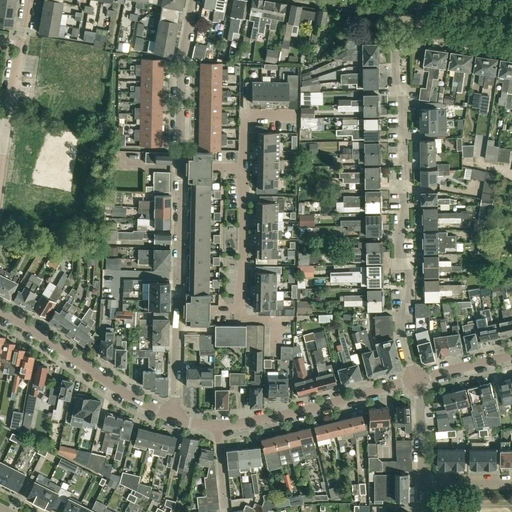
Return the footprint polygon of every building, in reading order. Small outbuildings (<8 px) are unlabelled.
[(60,14),(62,3),(46,0),(44,0),(43,11),(60,14)] [(135,0),(134,8),(146,10),(147,2),(147,0),(135,0)] [(180,8),(181,0),(168,0),(162,5),(159,20),(160,20),(177,23),(179,13),(182,13),(183,8),(180,8)] [(200,19),(207,20),(206,21),(212,22),(215,0),(204,0),(204,7),(203,7),(200,19)] [(215,0),(212,21),(218,22),(218,20),(223,21),(226,0),(215,0)] [(227,39),(227,40),(231,41),(232,39),(233,32),(234,28),(238,0),(230,0),(228,16),(231,17),(229,28),(227,39)] [(242,0),(238,0),(234,28),(233,32),(238,33),(240,18),(244,19),(247,1),(245,0),(242,0)] [(252,0),(249,13),(248,20),(253,21),(253,22),(249,40),(252,41),(256,41),(257,32),(258,27),(263,0),(252,0)] [(263,0),(258,27),(257,32),(262,33),(261,34),(263,34),(265,23),(270,24),(271,18),(274,2),(265,0),(263,0)] [(286,4),(274,2),(271,18),(270,24),(269,29),(275,30),(277,19),(282,20),(286,4)] [(0,15),(13,17),(14,6),(0,3),(0,15)] [(286,21),(281,47),(288,49),(291,35),(293,23),(297,24),(299,17),(306,18),(309,18),(306,35),(310,36),(313,19),(315,9),(301,7),(291,5),(288,22),(286,21)] [(325,26),(327,12),(317,10),(311,42),(316,43),(319,25),(325,26)] [(41,22),(58,25),(60,14),(43,11),(41,22)] [(0,27),(11,29),(13,17),(0,15),(0,27)] [(160,20),(158,31),(175,34),(177,23),(160,20)] [(41,22),(39,33),(56,36),(63,38),(65,26),(58,25),(41,22)] [(79,28),(73,27),(71,38),(77,39),(79,28)] [(143,32),(144,28),(137,27),(135,35),(142,36),(143,32)] [(96,32),(95,36),(94,40),(95,40),(104,42),(107,42),(109,30),(96,28),(96,32)] [(175,34),(158,31),(156,42),(173,45),(175,34)] [(95,36),(84,34),(83,41),(94,43),(94,40),(95,36)] [(371,43),(371,36),(358,34),(352,38),(353,43),(371,43)] [(144,38),(136,37),(133,50),(142,51),(144,38)] [(149,41),(147,52),(154,54),(171,57),(173,45),(156,42),(149,41)] [(129,44),(119,43),(117,51),(127,53),(129,44)] [(350,54),(379,54),(379,50),(377,49),(377,44),(362,44),(362,49),(346,49),(339,52),(341,57),(348,54),(350,54)] [(207,48),(194,46),(192,54),(191,58),(191,59),(204,60),(207,48)] [(433,79),(437,51),(433,50),(434,49),(429,48),(429,49),(427,49),(423,70),(429,71),(428,78),(427,84),(432,84),(433,79)] [(267,50),(265,61),(276,63),(278,52),(267,50)] [(441,51),(437,51),(433,79),(438,79),(440,68),(445,68),(448,52),(446,52),(446,51),(442,50),(441,51)] [(452,53),(449,69),(455,70),(453,82),(459,82),(463,55),(459,54),(459,53),(454,52),(454,53),(452,53)] [(379,54),(350,54),(348,54),(341,57),(342,60),(362,59),(363,64),(377,64),(377,59),(379,58),(379,54)] [(459,82),(463,83),(465,71),(470,72),(473,56),(470,56),(471,55),(466,54),(466,55),(463,55),(459,82)] [(478,85),(483,86),(487,58),(484,57),(484,56),(480,56),(480,57),(477,56),(474,72),(480,73),(478,85)] [(491,59),(487,58),(483,86),(482,88),(488,89),(489,85),(493,85),(495,76),(498,59),(495,59),(496,58),(491,57),(491,59)] [(162,71),(163,60),(141,59),(141,65),(135,64),(135,70),(162,71)] [(502,91),(508,92),(511,62),(511,61),(508,61),(508,60),(504,59),(504,60),(502,60),(499,76),(499,81),(503,82),(502,91)] [(227,76),(227,75),(227,70),(221,69),(222,64),(200,64),(200,75),(227,76)] [(340,74),(340,79),(379,78),(379,74),(378,73),(378,68),(363,68),(363,73),(350,73),(340,74)] [(141,82),(162,83),(162,71),(135,70),(135,76),(141,76),(141,82)] [(309,71),(301,74),(303,81),(311,78),(309,71)] [(200,75),(200,85),(221,86),(221,81),(227,81),(227,76),(200,75)] [(279,83),(279,104),(280,104),(288,104),(288,96),(297,96),(297,76),(288,76),(288,83),(281,83),(279,83)] [(340,79),(340,82),(341,84),(350,83),(356,83),(356,88),(363,88),(378,88),(378,83),(379,82),(379,78),(340,79)] [(135,90),(135,92),(162,92),(162,83),(141,82),(141,86),(135,86),(135,90)] [(245,82),(245,87),(252,87),(251,100),(251,103),(261,103),(261,82),(252,82),(245,82)] [(261,82),(261,103),(262,103),(265,103),(265,108),(270,108),(270,106),(270,82),(263,82),(261,82)] [(270,106),(270,108),(274,108),(274,103),(279,104),(279,83),(270,82),(270,106)] [(200,85),(199,96),(227,97),(227,91),(221,91),(221,86),(200,85)] [(430,99),(430,101),(437,102),(442,103),(445,87),(441,86),(440,92),(437,92),(437,91),(434,91),(434,87),(432,86),(432,89),(430,99)] [(432,89),(426,88),(421,87),(419,100),(430,101),(430,99),(432,89)] [(300,92),(299,103),(299,105),(322,105),(322,91),(320,91),(300,92)] [(129,92),(129,98),(135,98),(134,103),(141,103),(162,103),(162,92),(135,92),(129,92)] [(378,100),(378,95),(363,95),(363,100),(351,101),(351,105),(380,105),(380,101),(378,100)] [(221,103),(227,103),(227,97),(199,96),(199,109),(221,110),(221,103)] [(418,110),(418,117),(421,117),(421,120),(446,119),(446,104),(444,104),(442,103),(437,102),(433,102),(433,108),(425,108),(421,109),(421,110),(418,110)] [(134,108),(134,115),(162,115),(162,103),(141,103),(141,104),(140,108),(134,108)] [(338,106),(338,111),(364,110),(364,115),(378,115),(378,110),(380,109),(380,105),(351,105),(338,106)] [(199,109),(199,119),(226,119),(226,113),(221,113),(221,110),(199,109)] [(310,118),(311,109),(301,109),(300,118),(310,118)] [(140,127),(161,127),(162,115),(134,115),(134,119),(140,119),(140,127)] [(311,118),(310,118),(300,118),(300,128),(311,129),(311,118)] [(199,119),(199,129),(220,130),(220,128),(220,124),(226,124),(226,119),(199,119)] [(342,130),(353,129),(380,129),(380,125),(379,124),(379,119),(358,119),(358,124),(342,124),(342,130)] [(447,131),(446,119),(421,120),(421,122),(418,122),(418,130),(421,130),(421,131),(425,131),(434,131),(434,136),(447,136),(447,131)] [(161,127),(140,127),(140,130),(134,130),(134,138),(161,138),(161,127)] [(220,130),(199,129),(199,141),(226,141),(226,135),(220,135),(220,130)] [(353,129),(342,130),(337,130),(338,135),(351,135),(351,139),(379,139),(379,134),(380,133),(380,129),(353,129)] [(279,133),(258,132),(258,142),(279,143),(279,133)] [(161,147),(161,138),(134,138),(134,141),(140,141),(140,146),(161,147)] [(421,140),(421,153),(435,153),(435,140),(421,140)] [(487,147),(486,149),(485,159),(498,161),(499,151),(499,147),(494,146),(495,141),(488,140),(487,147)] [(226,141),(199,141),(198,150),(220,151),(220,146),(226,146),(226,141)] [(279,143),(258,142),(257,147),(254,147),(254,151),(278,152),(279,143)] [(317,143),(309,144),(309,153),(318,153),(317,143)] [(364,148),(352,148),(352,153),(381,153),(381,149),(379,148),(379,143),(364,143),(364,148)] [(474,145),(462,145),(463,157),(473,157),(474,145)] [(499,151),(498,161),(509,163),(511,149),(499,147),(499,151)] [(257,160),(278,161),(278,152),(254,151),(254,156),(257,156),(257,160)] [(171,153),(145,152),(145,159),(145,164),(154,164),(171,164),(171,153)] [(212,152),(188,152),(188,167),(212,168),(212,152)] [(339,159),(359,158),(359,163),(380,163),(379,158),(381,157),(381,153),(352,153),(349,153),(345,154),(343,154),(339,154),(339,159)] [(435,153),(421,153),(421,165),(435,165),(435,153)] [(278,161),(257,160),(257,165),(254,165),(253,169),(278,170),(278,161)] [(318,166),(302,166),(302,177),(318,178),(318,166)] [(210,183),(211,183),(212,168),(188,167),(187,183),(191,183),(210,183)] [(339,172),(339,178),(342,177),(381,177),(381,172),(380,171),(380,167),(365,167),(365,172),(339,172)] [(257,178),(278,179),(278,170),(253,169),(253,174),(257,174),(257,178)] [(422,170),(422,184),(437,184),(437,176),(443,176),(450,175),(450,173),(450,170),(438,170),(422,170)] [(151,192),(169,192),(169,172),(152,172),(152,187),(146,186),(146,192),(151,192)] [(498,175),(486,172),(485,181),(496,182),(498,175)] [(342,177),(342,183),(365,182),(365,187),(380,187),(380,182),(381,181),(381,177),(342,177)] [(278,187),(278,179),(257,178),(257,187),(264,187),(264,194),(277,194),(277,187),(278,187)] [(315,179),(299,179),(299,190),(315,190),(315,179)] [(187,193),(187,194),(210,194),(210,183),(191,183),(191,188),(188,188),(187,193)] [(106,190),(106,202),(114,202),(123,203),(123,191),(106,190)] [(343,201),(382,201),(382,197),(380,196),(380,191),(365,191),(365,196),(353,196),(343,196),(343,201)] [(422,198),(422,204),(455,204),(455,200),(449,199),(437,199),(437,193),(422,193),(422,194),(421,195),(421,198),(422,198)] [(191,199),(190,205),(210,205),(210,194),(187,194),(188,200),(191,199)] [(138,200),(138,207),(143,207),(143,208),(163,208),(163,206),(170,206),(171,196),(154,196),(154,199),(154,201),(143,201),(138,200)] [(256,202),(256,212),(277,213),(277,211),(284,211),(284,196),(277,196),(272,196),(272,203),(260,202),(256,202)] [(382,205),(382,201),(343,201),(343,211),(359,211),(358,206),(365,206),(365,211),(381,211),(380,206),(382,205)] [(187,216),(210,216),(210,205),(190,205),(190,211),(188,210),(187,216)] [(493,205),(481,205),(479,219),(490,220),(493,205)] [(170,218),(170,206),(163,206),(163,208),(143,208),(143,207),(138,207),(138,212),(144,212),(144,213),(145,213),(145,219),(154,219),(170,219),(170,218)] [(107,208),(106,213),(111,213),(111,215),(119,215),(120,207),(113,207),(112,207),(111,208),(107,208)] [(421,214),(421,218),(450,218),(461,219),(469,219),(469,211),(461,211),(462,213),(437,213),(437,208),(422,209),(422,214),(421,214)] [(277,213),(256,212),(256,216),(253,216),(253,221),(277,222),(277,213)] [(314,215),(299,215),(299,226),(314,226),(314,215)] [(366,220),(353,220),(340,220),(340,226),(347,225),(353,225),(382,225),(382,221),(381,220),(381,215),(365,215),(366,220)] [(190,222),(190,227),(210,228),(210,216),(187,216),(188,222),(190,222)] [(137,225),(137,230),(145,230),(145,233),(146,233),(146,231),(154,231),(154,228),(170,229),(170,219),(154,219),(145,219),(137,218),(137,225)] [(461,219),(450,218),(421,218),(421,223),(423,223),(423,229),(438,228),(438,223),(461,223),(461,219)] [(489,220),(479,220),(478,231),(488,232),(489,220)] [(277,231),(277,222),(253,221),(252,226),(256,226),(256,230),(277,231)] [(105,222),(104,231),(117,232),(117,223),(105,222)] [(382,225),(353,225),(347,225),(347,230),(359,230),(359,235),(366,235),(381,235),(381,229),(382,228),(382,225)] [(209,239),(210,228),(190,227),(190,233),(187,232),(186,238),(209,239)] [(299,227),(298,237),(313,238),(314,227),(299,227)] [(118,232),(117,232),(117,239),(144,240),(144,238),(153,238),(153,243),(170,244),(170,233),(146,233),(145,233),(145,230),(137,230),(132,230),(132,232),(118,232)] [(282,231),(277,231),(256,230),(256,234),(252,234),(252,239),(277,240),(277,239),(281,239),(282,231)] [(104,231),(104,240),(116,240),(117,232),(104,231)] [(487,232),(478,232),(478,241),(489,240),(487,232)] [(422,238),(422,243),(456,242),(456,236),(447,236),(447,233),(423,233),(423,237),(422,238)] [(22,251),(25,242),(0,237),(0,244),(9,246),(10,244),(20,246),(19,250),(22,251)] [(209,239),(186,238),(187,244),(190,244),(190,250),(209,250),(209,243),(209,239)] [(306,238),(298,238),(298,252),(303,252),(303,245),(306,245),(306,238)] [(256,248),(277,249),(277,240),(252,239),(252,244),(256,244),(256,248)] [(71,256),(72,241),(64,240),(63,256),(71,256)] [(342,253),(344,253),(347,253),(382,252),(382,248),(381,247),(381,242),(358,242),(358,248),(342,248),(342,253)] [(456,242),(422,243),(422,246),(423,247),(423,253),(444,253),(444,247),(456,247),(456,242)] [(478,254),(486,253),(492,253),(489,242),(478,243),(478,254)] [(276,257),(277,249),(256,248),(255,257),(271,257),(271,264),(276,264),(276,257)] [(138,249),(137,259),(169,259),(170,250),(154,250),(138,249)] [(186,261),(209,261),(209,250),(190,250),(190,255),(187,255),(186,260),(186,261)] [(382,252),(347,253),(344,253),(344,257),(354,257),(366,257),(366,262),(381,262),(381,257),(382,256),(382,252)] [(61,258),(51,253),(47,264),(56,268),(61,258)] [(309,263),(309,253),(298,253),(298,265),(309,265),(309,263)] [(422,263),(422,267),(451,266),(451,261),(439,262),(439,256),(423,257),(423,262),(422,263)] [(117,258),(105,258),(105,268),(117,269),(117,258)] [(137,259),(137,264),(153,265),(153,267),(153,269),(169,270),(169,259),(137,259)] [(189,266),(189,272),(209,272),(209,261),(186,261),(187,267),(189,266)] [(255,272),(255,282),(276,282),(276,273),(281,273),(281,266),(271,266),(271,272),(255,272)] [(361,271),(346,272),(336,272),(336,277),(383,276),(383,272),(382,271),(381,266),(361,266),(361,271)] [(439,271),(451,271),(461,271),(461,266),(451,266),(422,267),(422,270),(424,271),(424,277),(439,276),(439,271)] [(0,292),(10,273),(0,268),(0,292)] [(19,278),(14,276),(15,273),(11,271),(10,273),(0,292),(0,295),(3,296),(4,296),(8,298),(15,283),(16,284),(19,278)] [(38,302),(33,310),(36,311),(35,312),(38,314),(38,313),(44,316),(49,309),(51,310),(62,290),(61,289),(68,278),(66,277),(67,274),(63,272),(55,286),(49,282),(37,301),(38,302)] [(185,283),(209,283),(209,272),(189,272),(189,277),(187,277),(185,283)] [(18,304),(21,305),(34,283),(38,277),(31,273),(21,292),(17,290),(12,300),(13,301),(14,302),(17,304),(18,304)] [(497,274),(489,276),(491,286),(499,284),(497,274)] [(330,277),(330,282),(336,282),(349,281),(354,281),(361,281),(361,286),(367,286),(382,286),(382,281),(383,280),(383,276),(336,277),(330,277)] [(38,277),(34,283),(21,305),(23,306),(23,308),(26,309),(28,309),(29,310),(34,300),(31,298),(41,279),(38,277)] [(124,281),(124,290),(132,290),(132,281),(124,281)] [(423,287),(423,291),(452,290),(461,290),(462,290),(462,285),(452,285),(439,285),(439,281),(424,281),(424,286),(423,287)] [(142,283),(142,291),(149,291),(149,292),(169,292),(169,283),(149,282),(149,283),(142,283)] [(276,282),(255,282),(255,286),(251,286),(251,290),(276,291),(276,282)] [(189,295),(208,294),(209,283),(185,283),(186,289),(189,289),(189,295)] [(500,286),(492,288),(494,297),(502,295),(500,286)] [(490,287),(481,289),(482,295),(491,294),(490,287)] [(251,293),(251,295),(255,295),(255,300),(276,300),(283,301),(283,291),(276,291),(251,290),(251,293)] [(339,300),(344,300),(355,300),(383,300),(383,295),(382,295),(382,290),(367,290),(367,295),(339,296),(339,300)] [(452,290),(423,291),(423,295),(424,295),(424,301),(439,301),(439,295),(461,295),(461,292),(461,290),(452,290)] [(142,292),(142,300),(144,300),(149,300),(169,300),(169,292),(149,292),(142,292)] [(185,309),(209,310),(209,294),(208,294),(189,295),(185,295),(185,309)] [(144,300),(144,310),(169,310),(169,300),(149,300),(144,300)] [(255,300),(255,309),(258,309),(270,309),(270,316),(275,316),(275,309),(276,309),(283,309),(283,301),(276,300),(255,300)] [(383,300),(355,300),(344,300),(344,306),(367,305),(367,310),(382,310),(382,305),(383,304),(383,300)] [(296,301),(296,314),(312,314),(312,301),(296,301)] [(54,325),(56,327),(72,305),(67,302),(59,313),(55,311),(48,321),(49,321),(48,323),(53,326),(54,325)] [(462,302),(456,302),(458,315),(464,314),(462,302)] [(428,303),(415,304),(416,318),(429,317),(428,303)] [(442,304),(444,312),(450,311),(456,310),(455,303),(442,304)] [(66,333),(72,323),(76,317),(72,315),(76,309),(72,305),(56,327),(59,328),(58,330),(63,333),(64,332),(65,333),(66,333)] [(488,308),(484,309),(485,314),(491,340),(500,338),(501,338),(497,323),(493,324),(489,308),(488,308)] [(67,335),(72,338),(72,337),(75,339),(90,318),(93,312),(87,309),(85,315),(81,321),(77,318),(73,324),(72,323),(66,333),(67,334),(67,335)] [(185,325),(209,325),(209,310),(185,309),(185,325)] [(476,319),(478,327),(481,342),(491,340),(485,314),(484,309),(479,310),(480,315),(481,315),(482,318),(476,319)] [(501,338),(511,336),(505,309),(502,310),(504,321),(497,323),(501,338)] [(116,310),(116,319),(120,319),(126,319),(126,311),(116,310)] [(139,332),(150,332),(168,332),(168,319),(167,319),(167,312),(154,311),(154,319),(152,319),(152,325),(139,325),(139,332)] [(377,349),(371,351),(373,357),(372,357),(376,374),(378,374),(379,374),(385,373),(387,372),(398,369),(399,366),(392,340),(392,338),(392,332),(391,322),(391,316),(374,316),(375,342),(377,349)] [(83,345),(89,336),(90,336),(86,333),(94,322),(94,321),(90,318),(75,339),(77,341),(77,342),(81,346),(82,345),(83,345)] [(446,355),(451,354),(448,335),(445,321),(440,322),(443,336),(435,337),(437,350),(438,356),(439,356),(441,357),(442,358),(443,358),(444,357),(445,356),(446,355)] [(470,351),(472,350),(473,350),(473,349),(479,347),(472,321),(468,322),(468,324),(462,325),(463,329),(464,336),(468,350),(469,350),(470,351)] [(241,346),(246,346),(246,326),(215,325),(215,345),(238,346),(238,348),(241,348),(241,346)] [(246,325),(246,326),(246,346),(246,350),(250,351),(250,369),(254,369),(254,374),(254,380),(250,380),(250,407),(261,405),(260,388),(261,388),(261,374),(262,369),(262,351),(262,325),(246,325)] [(448,335),(451,354),(452,354),(453,355),(457,354),(457,353),(458,353),(463,352),(458,325),(452,325),(453,335),(448,335)] [(111,357),(112,341),(113,328),(106,328),(105,340),(100,340),(100,356),(105,359),(111,357)] [(373,357),(365,329),(351,333),(354,343),(359,342),(364,344),(366,352),(361,353),(367,374),(370,376),(376,374),(372,357),(373,357)] [(423,361),(425,362),(435,360),(427,330),(415,333),(423,361)] [(322,331),(313,333),(314,339),(324,337),(322,331)] [(152,352),(155,352),(158,352),(164,351),(164,344),(168,344),(168,332),(150,332),(139,332),(139,335),(152,336),(152,344),(152,352)] [(315,340),(314,339),(313,333),(313,332),(303,335),(305,342),(315,340)] [(116,335),(115,355),(114,356),(114,360),(115,360),(115,366),(119,366),(119,368),(123,368),(123,367),(124,367),(126,341),(121,340),(122,336),(116,335)] [(184,343),(193,343),(193,350),(199,350),(200,335),(184,335),(184,343)] [(200,335),(199,350),(214,350),(214,335),(207,335),(200,335)] [(339,338),(340,345),(342,350),(351,382),(355,381),(355,380),(360,378),(356,364),(351,365),(348,353),(348,352),(349,352),(344,336),(339,338)] [(2,341),(0,351),(0,357),(0,359),(0,362),(4,363),(3,367),(8,368),(10,357),(12,347),(13,347),(14,343),(11,342),(6,340),(5,341),(3,341),(2,341)] [(130,347),(130,357),(139,357),(148,357),(148,360),(148,371),(142,371),(142,385),(146,387),(150,387),(150,389),(154,389),(154,361),(154,358),(155,352),(152,352),(148,352),(139,351),(139,347),(139,343),(130,342),(130,347)] [(347,383),(351,382),(342,350),(340,345),(336,346),(338,356),(342,368),(337,369),(341,384),(346,382),(347,383)] [(7,373),(15,375),(16,369),(19,370),(22,354),(23,354),(24,350),(20,349),(16,346),(15,348),(13,347),(12,347),(10,357),(8,368),(8,369),(7,373)] [(321,349),(317,350),(321,363),(327,389),(336,386),(330,364),(325,366),(321,349)] [(318,391),(327,389),(320,363),(317,350),(313,350),(320,375),(314,377),(318,391)] [(15,375),(15,377),(18,378),(19,375),(29,377),(33,356),(30,355),(26,352),(25,354),(23,354),(22,354),(19,370),(16,369),(15,375)] [(308,379),(302,357),(301,352),(297,353),(298,358),(307,394),(317,392),(313,377),(308,379)] [(298,397),(307,394),(298,358),(294,359),(300,381),(294,383),(298,397)] [(154,389),(154,392),(158,392),(158,394),(161,395),(165,395),(167,394),(167,378),(160,377),(160,363),(158,363),(158,361),(154,361),(154,389)] [(29,394),(25,412),(32,413),(35,397),(36,398),(38,389),(42,390),(47,366),(45,366),(45,365),(42,365),(41,366),(36,365),(30,394),(29,394)] [(199,386),(199,368),(186,368),(186,386),(199,386)] [(212,368),(199,368),(199,386),(212,386),(212,368)] [(264,383),(264,397),(268,397),(268,399),(278,399),(277,378),(277,372),(267,372),(267,378),(267,383),(264,383)] [(277,378),(278,399),(288,399),(287,378),(287,372),(277,372),(277,378)] [(229,373),(229,385),(245,385),(245,373),(229,373)] [(227,407),(227,390),(221,390),(221,375),(214,375),(214,391),(215,391),(215,407),(221,407),(221,408),(224,408),(224,407),(227,407)] [(500,390),(494,391),(496,397),(498,406),(504,404),(510,403),(511,402),(511,385),(510,379),(498,381),(499,384),(500,390)] [(53,409),(51,418),(59,420),(64,398),(69,399),(72,382),(71,382),(71,380),(66,380),(66,381),(62,380),(56,410),(53,409)] [(476,427),(501,425),(498,406),(496,397),(494,398),(491,383),(468,388),(473,409),(471,409),(474,422),(476,427)] [(57,386),(50,385),(47,404),(54,405),(57,386)] [(466,388),(454,391),(458,407),(470,404),(468,395),(466,388)] [(454,391),(443,394),(446,407),(447,410),(451,409),(451,413),(459,411),(458,407),(454,391)] [(75,404),(70,425),(82,427),(82,426),(88,398),(84,398),(84,395),(77,394),(76,397),(71,396),(70,403),(75,404)] [(88,398),(82,426),(94,429),(100,401),(92,399),(88,398)] [(409,406),(407,406),(396,407),(398,426),(404,426),(405,433),(412,432),(410,419),(409,419),(409,406)] [(389,431),(388,424),(388,407),(378,408),(379,439),(384,439),(383,431),(389,431)] [(378,408),(368,409),(369,432),(374,431),(374,439),(375,439),(375,443),(377,443),(379,443),(379,439),(378,408)] [(447,410),(437,411),(438,416),(444,415),(447,415),(448,420),(452,420),(451,413),(451,409),(447,410)] [(106,452),(108,446),(115,416),(112,415),(112,414),(108,413),(107,414),(106,413),(102,430),(106,431),(101,451),(106,452)] [(349,418),(353,431),(354,436),(367,433),(366,414),(349,418)] [(115,416),(108,446),(112,447),(113,443),(118,444),(119,441),(120,435),(124,418),(123,417),(120,416),(119,417),(115,416)] [(117,447),(116,451),(122,452),(124,445),(122,445),(124,438),(128,439),(133,420),(129,420),(129,418),(126,418),(125,418),(124,418),(120,435),(119,441),(118,444),(117,447)] [(349,418),(337,421),(340,434),(353,431),(349,418)] [(337,421),(325,424),(329,437),(336,435),(339,448),(343,447),(340,434),(337,421)] [(313,427),(317,440),(318,445),(326,444),(328,449),(332,448),(329,437),(325,424),(313,427)] [(310,427),(297,430),(303,453),(315,450),(310,427)] [(134,446),(144,449),(146,449),(146,446),(148,446),(151,432),(138,428),(134,446)] [(297,430),(285,433),(289,447),(290,453),(292,459),(293,465),(296,465),(300,458),(304,457),(303,456),(303,453),(297,430)] [(148,446),(153,447),(152,453),(158,455),(164,435),(151,432),(148,446)] [(285,433),(273,436),(277,450),(278,457),(285,455),(286,460),(292,459),(290,453),(289,447),(285,433)] [(172,455),(172,452),(176,438),(164,435),(158,455),(165,457),(165,453),(172,455)] [(181,453),(176,472),(182,473),(182,470),(189,438),(180,436),(177,452),(181,453)] [(281,467),(280,462),(277,450),(273,436),(261,439),(265,453),(266,460),(269,470),(281,467)] [(199,440),(189,438),(182,470),(188,472),(191,456),(195,457),(199,440)] [(395,440),(396,451),(411,451),(411,440),(395,440)] [(507,464),(511,464),(511,450),(510,449),(510,442),(501,442),(501,467),(507,467),(507,464)] [(396,470),(396,461),(383,461),(377,456),(377,443),(368,443),(368,469),(368,471),(375,471),(389,471),(396,471),(396,470)] [(58,452),(74,460),(77,450),(60,446),(58,452)] [(209,465),(207,477),(204,477),(205,490),(217,488),(214,459),(212,458),(213,450),(200,447),(197,463),(209,465)] [(259,447),(248,448),(250,470),(253,488),(254,494),(259,493),(255,473),(254,473),(253,470),(253,466),(261,465),(259,447)] [(248,448),(237,450),(239,472),(250,470),(248,448)] [(452,449),(439,449),(439,468),(452,468),(452,449)] [(452,449),(452,468),(465,468),(465,449),(452,449)] [(484,468),(484,449),(471,449),(471,468),(484,468)] [(484,468),(497,468),(497,449),(484,449),(484,468)] [(90,453),(77,450),(74,460),(87,466),(90,453)] [(237,450),(226,451),(228,468),(228,476),(239,475),(239,472),(237,450)] [(396,451),(396,461),(411,461),(411,451),(396,451)] [(90,453),(87,466),(101,474),(103,464),(105,456),(90,452),(90,453)] [(411,471),(411,461),(396,461),(396,470),(396,471),(411,471)] [(0,466),(0,482),(5,485),(13,468),(2,463),(0,466)] [(304,463),(300,464),(305,480),(309,479),(304,463)] [(112,466),(103,464),(101,474),(109,478),(110,473),(112,466)] [(13,468),(5,485),(16,491),(25,474),(13,468)] [(135,491),(136,491),(138,483),(140,476),(122,472),(121,476),(119,483),(135,491)] [(109,478),(119,483),(121,476),(110,473),(109,478)] [(283,475),(283,477),(285,482),(287,490),(292,489),(288,474),(283,475)] [(388,487),(388,481),(395,481),(395,487),(407,487),(407,474),(374,474),(374,487),(388,487)] [(27,496),(26,498),(38,504),(46,487),(49,481),(50,481),(38,475),(27,496)] [(46,487),(38,504),(49,510),(51,506),(55,498),(60,501),(66,489),(61,487),(49,481),(46,487)] [(142,494),(148,498),(151,490),(152,487),(138,483),(136,491),(142,494)] [(336,487),(328,489),(331,500),(339,498),(336,487)] [(374,487),(374,503),(382,503),(382,500),(408,500),(407,487),(395,487),(395,494),(388,494),(388,487),(374,487)] [(205,490),(206,496),(218,495),(217,488),(205,490)] [(253,488),(244,490),(246,498),(254,496),(254,494),(253,488)] [(61,511),(75,511),(79,504),(80,504),(81,502),(69,496),(71,492),(66,489),(60,501),(66,503),(61,511)] [(162,494),(151,490),(148,498),(159,503),(162,494)] [(276,509),(276,507),(274,500),(274,497),(273,498),(272,493),(264,495),(265,501),(263,505),(269,507),(270,511),(276,509)] [(313,493),(301,495),(302,502),(315,500),(313,493)] [(303,504),(302,502),(301,495),(300,494),(288,497),(290,504),(290,506),(303,504)] [(207,503),(218,502),(218,495),(206,496),(207,503)] [(274,497),(274,500),(276,507),(290,504),(288,497),(288,495),(274,497)] [(166,499),(164,505),(174,510),(175,502),(166,499)] [(91,510),(89,511),(103,511),(106,508),(107,505),(95,500),(90,510),(91,510)] [(198,511),(199,511),(219,509),(218,502),(207,503),(197,505),(198,511)] [(255,503),(253,507),(256,507),(256,511),(263,511),(270,511),(269,507),(263,505),(255,503)]
